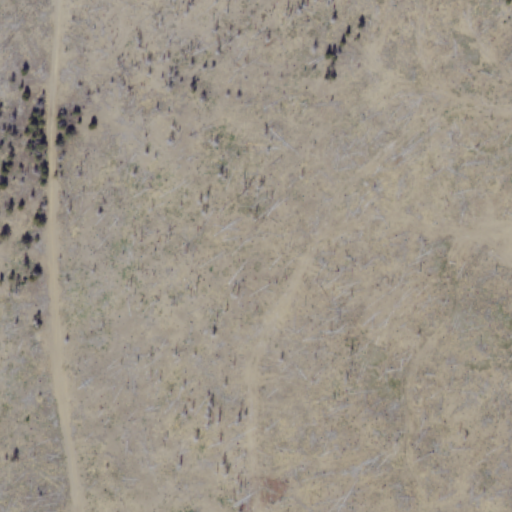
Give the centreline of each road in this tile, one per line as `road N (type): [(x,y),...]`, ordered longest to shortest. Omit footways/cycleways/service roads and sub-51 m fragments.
road 1 (track): [(54,0),(49,274),(75,511)]
road 2 (track): [(418,511),(418,489),(399,442),(399,379),(410,353),(449,318),(444,261),(457,241),(511,217)]
